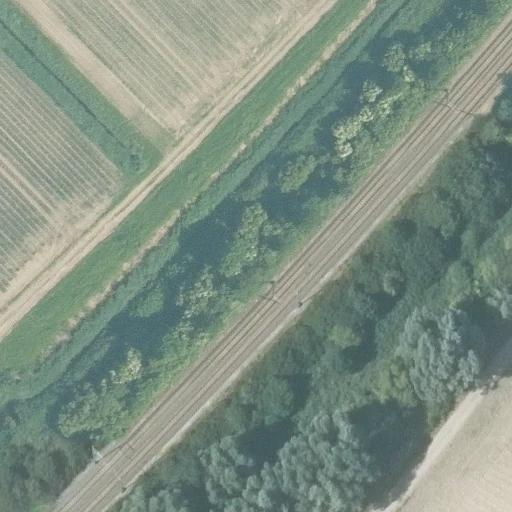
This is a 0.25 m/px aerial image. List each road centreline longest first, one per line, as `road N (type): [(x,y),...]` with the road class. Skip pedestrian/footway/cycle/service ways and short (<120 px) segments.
road 1 (track): [(322,0),(0,321)]
road 2 (track): [(380,511),(511,350)]
